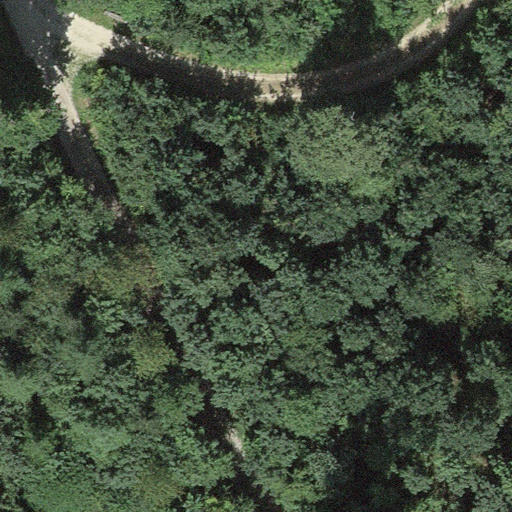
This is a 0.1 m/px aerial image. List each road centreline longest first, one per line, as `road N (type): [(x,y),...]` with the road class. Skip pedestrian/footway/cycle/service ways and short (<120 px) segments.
road 1 (track): [(2,0),(265,511)]
road 2 (track): [(473,0),(401,57),(340,83),(276,89),(74,52),(29,59)]
